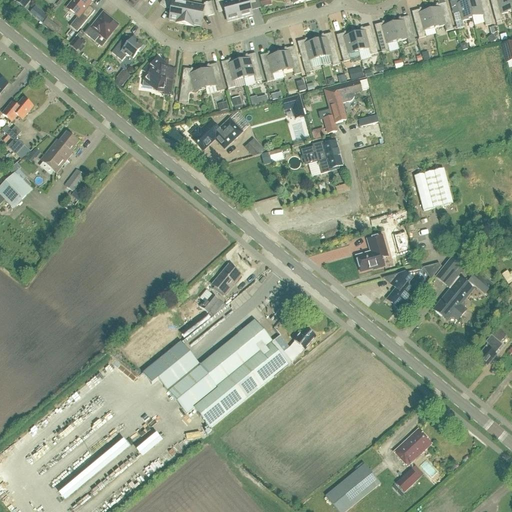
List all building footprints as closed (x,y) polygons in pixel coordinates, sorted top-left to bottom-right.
[(24,9),(32,0),(31,0),(18,0),(16,2),(24,9)] [(92,5),(86,0),(74,0),(67,10),(78,18),(70,28),(77,33),(95,12),(89,7),(92,5)] [(184,26),(188,4),(174,2),(173,0),(164,0),(160,5),(165,10),(167,7),(172,8),(169,22),(176,23),(176,24),(184,26)] [(214,0),(217,11),(224,10),(227,23),(240,20),(235,0),(234,0),(214,0)] [(235,0),(240,20),(252,17),(249,3),(255,1),(254,0),(235,0)] [(267,0),(263,0),(259,1),(261,8),(269,6),(267,0)] [(474,0),(474,1),(468,2),(472,20),(482,17),(484,23),(485,28),(492,26),(485,0),(474,0)] [(511,13),(507,0),(489,0),(496,23),(503,21),(502,16),(511,13)] [(472,20),(468,2),(461,4),(460,1),(450,4),(457,30),(464,28),(463,23),(472,20)] [(188,4),(184,26),(193,27),(194,26),(200,28),(203,14),(207,14),(208,18),(214,16),(211,3),(204,5),(203,7),(188,4)] [(430,12),(434,30),(444,27),(446,33),(453,31),(446,4),(435,7),(436,10),(430,12)] [(434,30),(430,12),(423,14),(422,11),(412,13),(419,40),(426,38),(424,32),(434,30)] [(100,37),(106,42),(119,27),(103,14),(91,29),(90,28),(84,35),(95,43),(100,37)] [(392,26),(397,43),(407,40),(408,46),(416,44),(409,18),(398,20),(399,24),(392,26)] [(46,28),(50,23),(47,20),(42,25),(46,28)] [(397,43),(392,26),(386,27),(385,24),(374,27),(381,53),(389,52),(387,46),(397,43)] [(354,36),(359,53),(369,51),(370,56),(378,54),(370,28),(360,31),(361,34),(354,36)] [(336,37),(343,64),(350,62),(351,64),(361,62),(359,53),(354,36),(348,37),(347,34),(336,37)] [(315,42),(320,60),(330,57),(332,68),(340,66),(331,35),(321,37),(322,41),(315,42)] [(77,52),(83,44),(76,38),(69,46),(77,52)] [(140,54),(145,48),(134,39),(126,48),(120,44),(112,54),(122,63),(127,57),(132,61),(139,53),(140,54)] [(320,60),(315,42),(309,44),(308,41),(297,44),(305,75),(313,73),(310,63),(320,60)] [(506,64),(511,62),(511,43),(501,46),(506,64)] [(278,56),(283,73),(293,71),(294,77),(301,75),(294,48),(284,51),(285,54),(278,56)] [(283,73),(278,56),(271,58),(271,54),(260,57),(267,84),(274,82),(273,76),(283,73)] [(239,63),(244,80),(254,78),(255,84),(262,82),(255,55),(245,58),(245,61),(239,63)] [(151,67),(149,65),(143,73),(147,76),(143,82),(143,88),(152,89),(156,93),(164,94),(164,96),(171,97),(175,70),(169,69),(170,68),(158,58),(151,67)] [(244,80),(239,63),(232,64),(232,61),(221,64),(228,91),(235,89),(234,83),(244,80)] [(206,68),(207,71),(201,73),(206,90),(215,88),(217,94),(224,92),(217,65),(206,68)] [(339,76),(342,84),(366,76),(363,69),(339,76)] [(206,90),(201,73),(194,75),(193,71),(183,70),(179,104),(188,105),(189,95),(206,90)] [(126,71),(116,82),(123,88),(133,76),(126,71)] [(0,95),(8,85),(0,78),(0,95)] [(362,92),(360,87),(359,83),(325,92),(332,118),(324,120),(328,135),(337,132),(335,125),(346,122),(341,105),(348,103),(346,96),(362,92)] [(259,107),(257,100),(256,98),(250,100),(252,108),(259,107)] [(298,98),(287,101),(290,109),(301,106),(298,98)] [(33,108),(23,100),(17,108),(12,104),(2,116),(12,123),(17,117),(22,121),(33,108)] [(378,124),(376,117),(360,122),(362,129),(378,124)] [(198,129),(190,136),(193,139),(192,140),(203,152),(215,141),(217,143),(225,151),(231,145),(243,134),(230,120),(219,131),(211,123),(201,132),(198,129)] [(6,127),(2,132),(14,142),(17,139),(22,134),(15,128),(12,132),(6,127)] [(316,141),(328,137),(325,128),(313,131),(316,141)] [(57,142),(54,147),(60,152),(59,153),(61,155),(60,157),(66,162),(72,156),(71,155),(75,149),(74,148),(78,144),(67,134),(59,144),(57,142)] [(254,140),(248,145),(257,157),(265,154),(254,140)] [(321,175),(330,172),(329,171),(343,167),(336,142),(320,147),(319,144),(313,146),(313,149),(301,152),(305,166),(308,165),(312,178),(321,175)] [(54,146),(41,162),(57,175),(67,162),(66,162),(60,157),(61,155),(59,153),(60,152),(54,147),(54,146)] [(64,187),(73,194),(86,178),(77,171),(64,187)] [(453,205),(444,171),(415,179),(424,213),(453,205)] [(12,208),(31,189),(15,174),(0,189),(0,203),(4,199),(12,208)] [(410,252),(405,234),(394,237),(399,255),(410,252)] [(375,271),(384,268),(382,259),(388,258),(382,237),(367,242),(371,254),(356,258),(361,273),(372,270),(373,269),(375,271)] [(466,286),(457,279),(458,278),(452,273),(461,262),(454,257),(436,279),(451,291),(434,311),(447,322),(452,316),(458,321),(466,312),(460,307),(466,299),(463,297),(473,285),(485,295),(493,286),(477,273),(466,286)] [(226,297),(232,290),(231,290),(242,277),(229,266),(212,286),(226,297)] [(384,280),(396,290),(387,301),(399,311),(414,293),(407,286),(412,280),(404,274),(384,280)] [(208,315),(209,313),(214,317),(226,307),(212,296),(205,305),(202,303),(199,308),(208,315)] [(180,333),(186,340),(198,330),(210,321),(208,319),(205,316),(201,320),(194,326),(193,327),(190,324),(180,333)] [(272,344),(258,327),(255,330),(251,325),(239,336),(246,345),(207,377),(219,390),(195,409),(212,429),(288,367),(289,368),(293,364),(284,354),(275,342),(272,344)] [(290,349),(284,354),(293,364),(299,356),(304,351),(305,351),(316,339),(306,330),(295,343),(290,349)] [(480,358),(475,364),(482,370),(486,365),(488,367),(496,356),(495,355),(502,346),(491,337),(485,343),(488,345),(478,356),(480,358)] [(149,370),(143,375),(152,386),(158,382),(187,417),(195,409),(219,390),(207,377),(181,344),(149,370)] [(202,431),(189,434),(190,440),(203,437),(202,431)] [(407,467),(431,445),(418,432),(394,454),(407,467)] [(161,434),(141,450),(148,458),(168,442),(161,434)] [(69,500),(136,450),(129,440),(89,471),(86,466),(79,471),(84,477),(63,493),(69,500)] [(337,511),(346,511),(381,484),(366,465),(326,498),(337,511)] [(419,480),(411,471),(396,485),(404,493),(419,480)]
